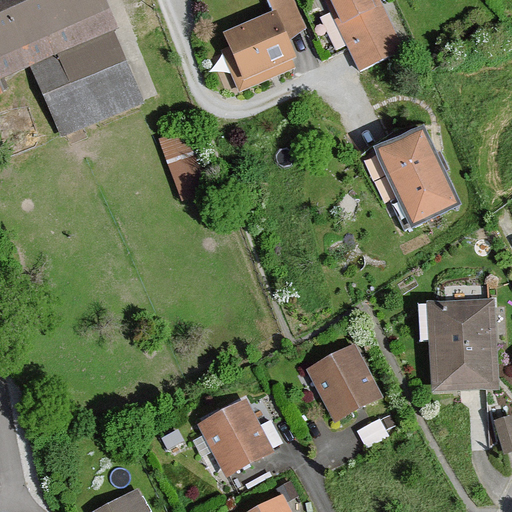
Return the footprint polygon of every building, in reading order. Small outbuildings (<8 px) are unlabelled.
[(0,0),(0,81),(32,68),(62,139),(148,103),(103,0),(0,0)] [(324,0),(364,75),(403,55),(374,0),(324,0)] [(226,44),(248,90),(302,64),(280,18),(226,44)] [(160,146),(184,206),(215,194),(191,134),(160,146)] [(380,160),(414,230),(458,208),(425,139),(380,160)] [(434,397),(499,395),(496,305),(431,307),(434,397)] [(305,375),(337,429),(382,402),(350,349),(305,375)] [(202,430),(229,482),(275,458),(247,406),(202,430)] [(144,511),(136,497),(109,511),(144,511)] [(263,511),(291,511),(285,500),(263,511)]
